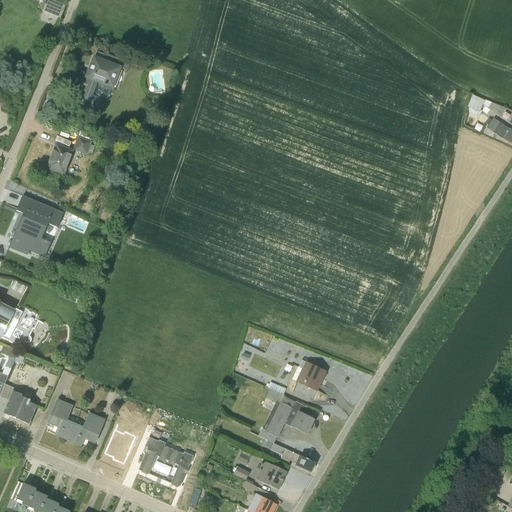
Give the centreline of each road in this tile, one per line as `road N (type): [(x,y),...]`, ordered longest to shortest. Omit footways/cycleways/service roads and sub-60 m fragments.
road 1 (unclassified): [(296,511),(511,172)]
road 2 (residential): [(0,188),(74,0)]
road 3 (residential): [(170,511),(0,438)]
